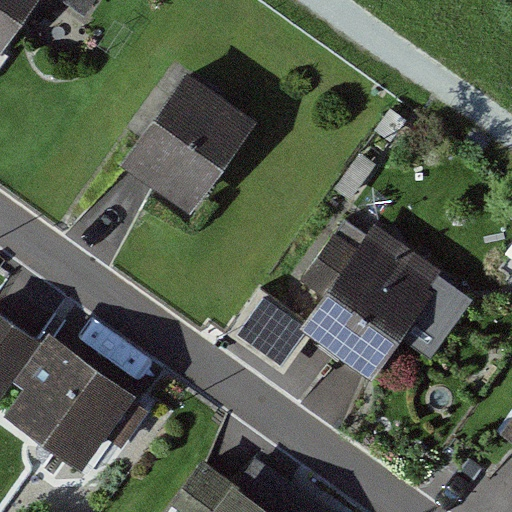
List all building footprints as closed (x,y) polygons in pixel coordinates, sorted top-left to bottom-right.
[(0,0),(0,28),(20,0),(0,0)] [(247,126),(180,77),(117,163),(183,212),(247,126)] [(433,273),(368,225),(295,322),(361,371),(433,273)] [(58,342),(1,302),(0,304),(0,390),(94,456),(150,376),(72,322),(58,342)] [(338,511),(262,458),(223,511),(338,511)]
